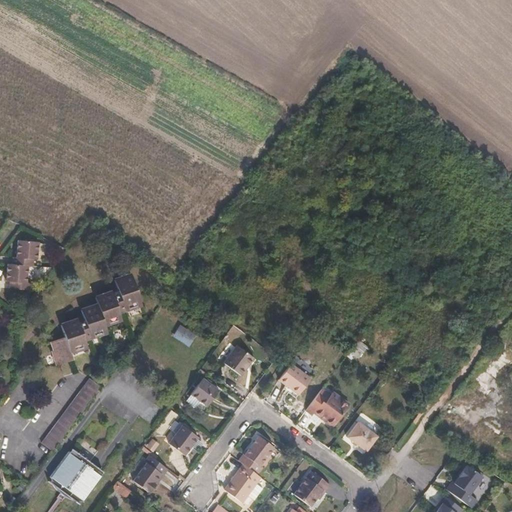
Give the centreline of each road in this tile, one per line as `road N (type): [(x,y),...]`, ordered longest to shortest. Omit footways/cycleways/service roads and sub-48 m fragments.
road 1 (residential): [(366,496),(251,405),(201,476),(205,502)]
road 2 (track): [(396,456),(511,307)]
